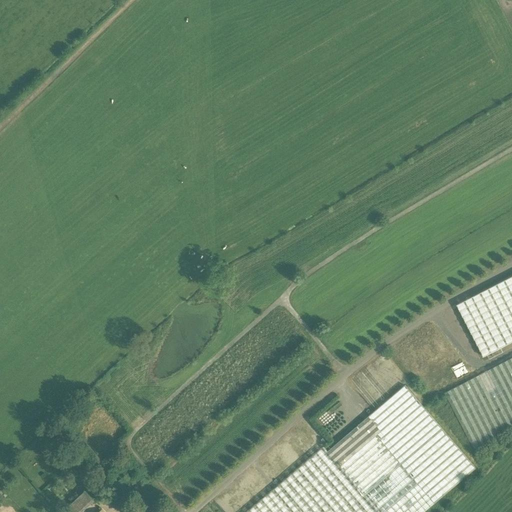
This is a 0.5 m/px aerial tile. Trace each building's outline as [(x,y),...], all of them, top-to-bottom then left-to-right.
[(483,356),(511,341),(511,275),(456,304),(483,356)] [(511,356),(444,392),(477,454),(511,424),(511,356)] [(423,511),(475,468),(404,385),(327,451),(323,446),(245,511),(423,511)] [(93,474),(104,464),(101,461),(102,460),(87,443),(75,453),(93,474)] [(70,511),(80,511),(94,500),(84,490),(66,507),(70,511)]
